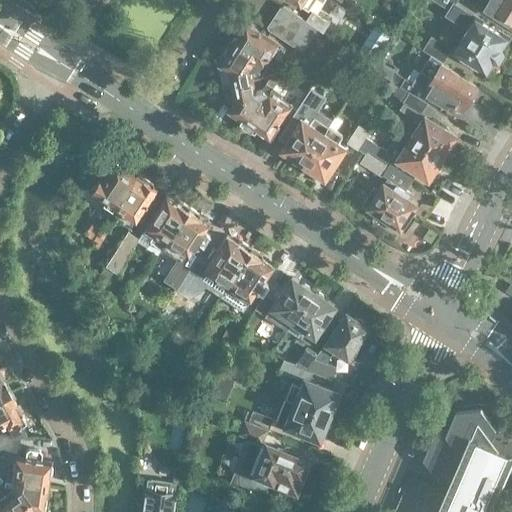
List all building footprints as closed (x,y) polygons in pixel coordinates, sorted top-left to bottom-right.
[(324,0),(293,0),(310,11),(316,0),(319,0),(323,2),(324,0)] [(457,0),(435,0),(449,8),(445,14),(467,28),(453,50),(486,72),(509,36),(456,2),(457,0)] [(511,0),(464,0),(476,7),(479,2),(508,21),(510,17),(511,18),(511,0)] [(283,5),(276,16),(311,40),(318,28),(307,20),(283,5)] [(313,11),(307,20),(318,28),(324,32),(330,22),(313,11)] [(311,40),(276,16),(268,28),(303,51),(311,40)] [(230,41),(264,62),(269,66),(274,58),(278,60),(286,47),(248,23),(245,24),(241,25),(230,41)] [(377,26),(358,54),(370,62),(389,35),(377,26)] [(423,48),(432,54),(443,61),(453,47),(432,34),(423,48)] [(221,68),(224,86),(252,80),(250,69),(260,68),(264,62),(230,41),(220,55),(221,60),(220,61),(223,64),(221,68)] [(405,78),(401,84),(424,99),(428,92),(455,109),(458,103),(463,106),(467,99),(469,100),(478,86),(442,63),(443,61),(432,54),(422,70),(419,69),(411,82),(405,78)] [(252,80),(224,86),(228,103),(231,106),(230,108),(232,111),(233,116),(248,125),(273,87),(278,79),(276,78),(275,77),(274,77),(272,77),(270,78),(262,89),(254,90),(252,80)] [(424,99),(401,84),(400,83),(393,92),(404,99),(403,100),(404,100),(399,108),(414,117),(405,131),(443,156),(458,133),(418,108),(424,99)] [(297,109),(288,122),(287,124),(296,129),(282,149),(304,164),(329,126),(333,119),(318,109),(327,96),(312,86),(297,109)] [(273,87),(248,125),(264,135),(269,134),(271,135),(282,119),(288,122),(297,109),(291,105),(292,104),(280,96),(282,93),(273,87)] [(357,147),(365,135),(369,130),(359,124),(347,141),(357,147)] [(329,126),(304,164),(325,177),(345,146),(338,142),(343,135),(329,126)] [(393,152),(365,135),(357,147),(366,152),(367,151),(388,165),(394,155),(429,178),(443,156),(405,131),(395,145),(397,146),(393,152)] [(367,151),(366,152),(361,161),(382,175),(388,165),(367,151)] [(111,166),(101,160),(92,175),(96,177),(88,191),(104,201),(102,204),(111,210),(133,175),(113,162),(111,166)] [(133,175),(111,210),(117,214),(115,218),(129,227),(155,188),(133,175)] [(408,195),(411,192),(387,176),(378,190),(374,187),(363,202),(405,230),(406,229),(416,214),(411,211),(417,201),(408,195)] [(127,230),(105,264),(106,265),(101,272),(109,278),(114,270),(116,272),(136,240),(145,246),(149,239),(161,247),(186,209),(164,195),(142,230),(138,237),(127,230)] [(186,209),(161,247),(174,255),(176,252),(184,257),(207,222),(186,209)] [(91,239),(100,225),(93,220),(84,234),(91,239)] [(96,248),(106,233),(99,229),(90,244),(96,248)] [(202,269),(225,285),(248,250),(225,234),(216,249),(212,246),(206,255),(209,257),(202,269)] [(225,285),(219,295),(241,310),(256,288),(260,291),(266,281),(262,278),(271,265),(248,250),(225,285)] [(167,281),(176,286),(187,269),(179,263),(167,281)] [(187,269),(176,286),(184,292),(196,275),(187,269)] [(290,324),(311,291),(290,277),(264,315),(285,330),(289,324),(290,324)] [(311,291),(290,324),(302,333),(299,337),(307,342),(332,305),(311,291)] [(354,352),(356,343),(354,342),(365,326),(344,312),(324,341),(324,342),(316,352),(305,368),(307,368),(330,377),(335,365),(325,362),(334,348),(348,357),(354,352)] [(243,324),(233,340),(245,345),(256,328),(245,321),(243,324)] [(306,345),(294,362),(294,363),(305,368),(316,352),(306,345)] [(290,382),(283,397),(327,414),(337,391),(303,377),(307,368),(305,368),(294,363),(282,359),(278,370),(298,378),(299,377),(301,378),(298,385),(290,382)] [(0,375),(0,394),(8,390),(0,375)] [(8,390),(0,394),(0,423),(4,421),(7,427),(11,435),(18,436),(22,434),(17,424),(24,420),(8,390)] [(283,397),(277,412),(273,420),(317,439),(327,414),(283,397)] [(511,468),(511,466),(511,430),(508,425),(499,426),(482,403),(453,407),(433,452),(435,456),(437,455),(452,475),(435,511),(488,511),(507,469),(511,468)] [(272,418),(252,410),(246,423),(266,431),(272,418)] [(294,491),(301,474),(299,472),(305,459),(262,441),(266,431),(246,423),(242,421),(237,433),(250,439),(236,470),(239,471),(238,473),(238,475),(238,477),(238,478),(238,480),(238,481),(238,483),(239,485),(241,487),(244,490),(245,491),(250,494),(252,494),(257,494),(259,493),(261,493),(260,493),(263,492),(264,491),(265,490),(266,489),(268,487),(269,486),(270,485),(271,482),(294,491)] [(0,433),(0,448),(17,451),(19,436),(18,436),(11,435),(0,433)] [(7,467),(6,478),(46,484),(50,459),(39,458),(40,452),(37,448),(27,447),(24,449),(23,455),(13,454),(10,468),(7,467)] [(0,482),(2,485),(10,486),(10,487),(14,492),(4,499),(14,511),(21,511),(30,506),(42,508),(46,484),(6,478),(3,477),(0,473),(0,482)] [(147,478),(145,489),(143,489),(139,511),(172,511),(175,494),(174,494),(175,482),(147,478)] [(260,511),(224,497),(217,511),(260,511)] [(0,511),(14,511),(4,499),(0,501),(0,511)]
